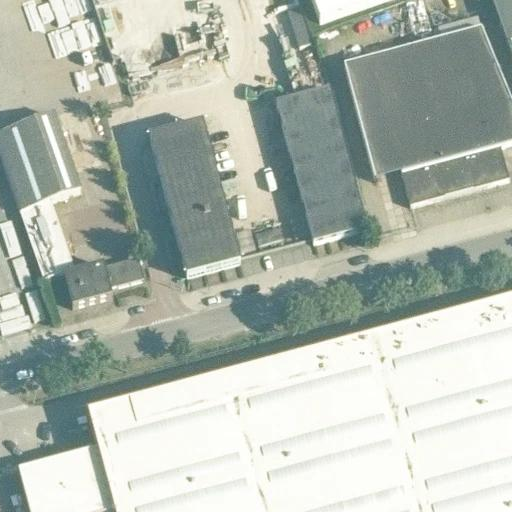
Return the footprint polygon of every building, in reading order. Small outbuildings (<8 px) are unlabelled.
[(310,0),(320,26),(393,0),(310,0)] [(511,0),(489,0),(511,63),(511,0)] [(511,148),(511,108),(481,33),(344,70),(375,186),(401,178),(410,211),(445,202),(445,201),(474,193),(474,194),(509,184),(500,152),(511,148)] [(367,234),(330,93),(276,108),(313,248),(367,234)] [(0,154),(21,217),(84,196),(58,120),(0,140),(0,154)] [(241,268),(203,127),(150,141),(187,282),(241,268)] [(110,294),(144,285),(139,264),(105,273),(104,269),(75,277),(51,207),(21,217),(45,288),(65,282),(73,313),(113,302),(110,294)] [(283,243),(280,232),(255,239),(258,250),(283,243)] [(511,511),(511,305),(88,419),(98,455),(96,456),(32,473),(18,477),(27,511),(511,511)] [(32,473),(96,456),(93,444),(29,461),(32,473)]
